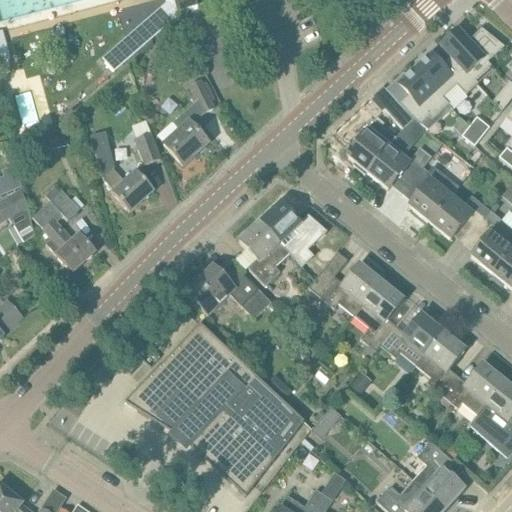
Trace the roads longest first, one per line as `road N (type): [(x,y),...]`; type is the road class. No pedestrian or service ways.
road 1 (unclassified): [(0,417),(269,149)]
road 2 (residential): [(511,346),(269,149)]
road 3 (unclassified): [(269,149),(424,0)]
road 4 (residential): [(124,511),(0,434)]
